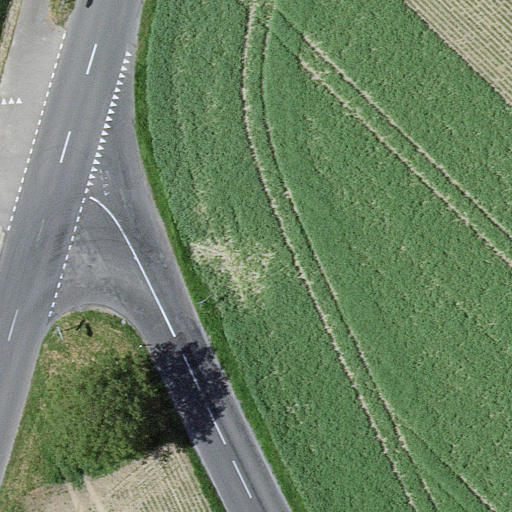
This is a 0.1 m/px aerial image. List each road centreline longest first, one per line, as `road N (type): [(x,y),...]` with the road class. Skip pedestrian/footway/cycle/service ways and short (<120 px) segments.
road 1 (unclassified): [(54,184),(86,193),(256,511)]
road 2 (tertiary): [(0,374),(54,184)]
road 3 (track): [(35,0),(13,104),(54,184)]
road 4 (tertiary): [(54,184),(111,0)]
